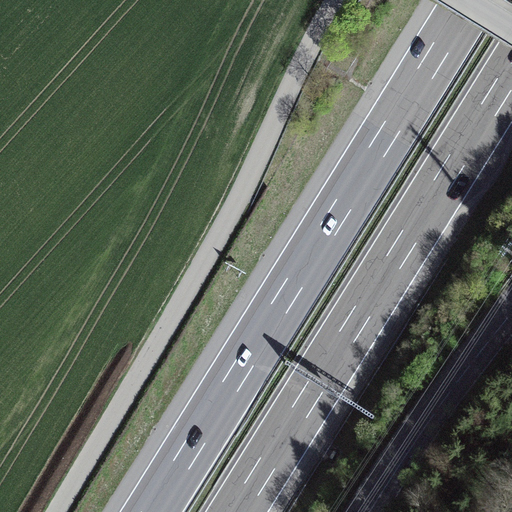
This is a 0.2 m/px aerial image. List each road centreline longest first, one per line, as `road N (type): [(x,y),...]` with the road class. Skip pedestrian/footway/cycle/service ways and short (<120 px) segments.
road 1 (motorway): [(470,0),(151,511)]
road 2 (unclassified): [(337,0),(224,225),(56,511)]
road 3 (motorway): [(237,511),(511,72)]
road 4 (tertiary): [(511,312),(367,511)]
